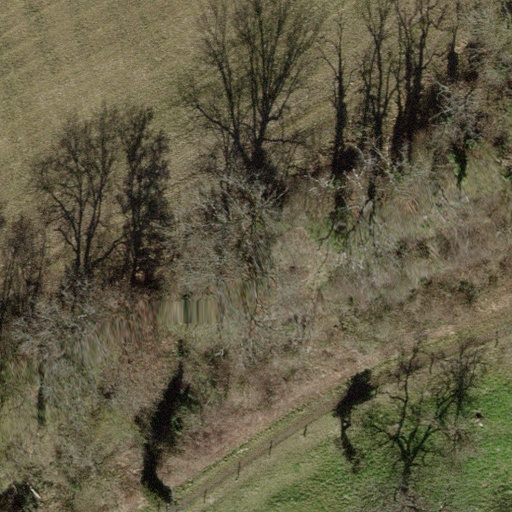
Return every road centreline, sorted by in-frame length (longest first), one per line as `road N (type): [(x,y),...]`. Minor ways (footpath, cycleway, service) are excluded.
road 1 (track): [(474,0),(466,39),(0,277)]
road 2 (track): [(511,319),(351,385),(161,511)]
